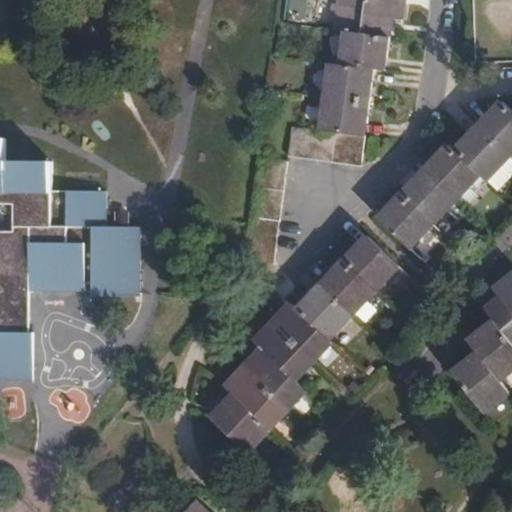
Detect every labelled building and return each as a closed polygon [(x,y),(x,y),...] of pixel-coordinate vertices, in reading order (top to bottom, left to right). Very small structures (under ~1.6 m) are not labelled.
[(342,0),(339,32),(349,33),(393,39),(397,19),(407,21),(409,0),(342,0)] [(511,64),(511,0),(475,0),(477,65),(511,64)] [(349,33),(344,68),(374,72),(388,74),(393,39),(349,33)] [(331,66),(327,99),(371,105),(374,72),(344,68),(331,66)] [(322,131),(366,138),(371,105),(327,99),(322,131)] [(511,109),(504,101),(481,125),(511,154),(511,152),(511,109)] [(481,125),(457,150),(483,174),(488,179),(511,154),(481,125)] [(290,157),(363,166),(366,138),(322,131),(293,128),(290,157)] [(0,314),(0,381),(33,383),(34,335),(30,334),(30,292),(85,294),(86,285),(93,285),(93,298),(140,298),(140,227),(106,226),(105,192),(69,191),(69,226),(51,225),(51,163),(5,161),(4,138),(0,137),(0,199),(13,199),(13,231),(0,230),(0,272),(13,273),(13,314),(0,314)] [(450,144),(427,170),(458,199),(483,174),(457,150),(450,144)] [(260,157),(245,261),(276,264),(289,161),(260,157)] [(427,170),(403,195),(434,224),(458,199),(427,170)] [(434,224),(403,195),(380,219),(411,249),(434,224)] [(369,238),(346,261),(377,290),(401,267),(369,238)] [(346,261),(322,286),(354,316),(377,290),(346,261)] [(486,308),(496,321),(511,341),(511,273),(494,288),(500,297),(486,308)] [(322,286),(300,311),(331,340),(354,316),(322,286)] [(292,303),(272,324),(315,363),(334,343),(331,340),(300,311),(292,303)] [(470,341),(480,353),(502,381),(511,372),(511,341),(496,321),(470,341)] [(255,343),(262,350),(296,382),(315,363),(272,324),(255,343)] [(262,350),(244,368),(289,411),(307,392),(296,382),(262,350)] [(502,381),(480,353),(454,374),(485,415),(511,395),(502,381)] [(226,388),(235,395),(271,430),(289,411),(244,368),(226,388)] [(271,430),(235,395),(213,418),(249,453),(271,430)] [(208,511),(197,501),(186,511),(208,511)]
